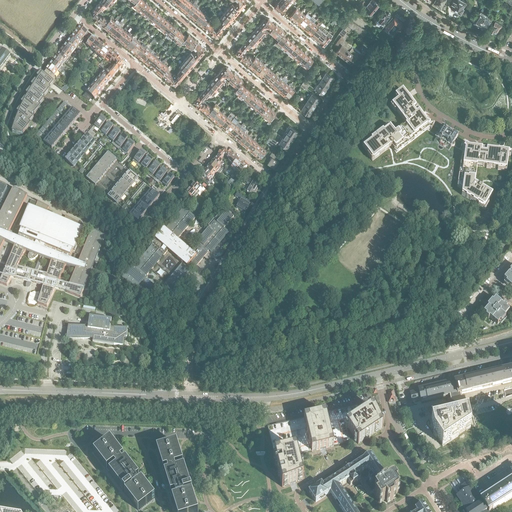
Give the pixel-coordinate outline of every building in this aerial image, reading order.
[(100,0),(95,7),(99,10),(99,11),(100,11),(100,10),(101,8),(103,9),(106,5),(107,4),(100,0)] [(137,0),(135,3),(134,3),(132,5),(137,9),(144,1),(143,0),(137,0)] [(180,0),(177,5),(181,8),(188,0),(180,0)] [(188,0),(181,8),(185,12),(194,2),(195,0),(192,0),(191,2),(188,0)] [(290,4),(284,0),(279,0),(278,2),(286,9),(290,4)] [(374,2),(372,0),(370,0),(364,8),(366,9),(365,10),(366,12),(368,10),(371,13),(373,10),(374,11),(375,11),(377,9),(377,7),(376,7),(378,4),(375,1),(374,2)] [(434,0),(433,3),(441,7),(444,9),(446,5),(443,3),(444,0),(434,0)] [(452,8),(460,13),(463,8),(462,8),(465,2),(460,0),(453,0),(452,2),(454,4),(452,8)] [(144,1),(137,9),(141,12),(148,4),(144,1)] [(246,1),(237,2),(237,3),(234,5),(240,10),(242,7),(243,7),(245,4),(245,3),(246,3),(246,1)] [(190,16),(197,7),(199,5),(194,2),(185,12),(190,16)] [(286,9),(278,2),(274,6),(274,7),(283,15),(285,12),(284,11),(286,9)] [(232,3),(228,8),(236,15),(240,10),(234,5),(232,3)] [(148,4),(141,12),(145,16),(153,8),(148,4)] [(478,27),(486,14),(483,12),(485,8),(482,6),(474,21),(476,23),(475,25),(478,27)] [(99,10),(95,7),(92,11),(90,14),(93,16),(92,17),(96,20),(97,20),(99,16),(97,14),(97,13),(99,10)] [(194,19),(201,11),(197,7),(190,16),(194,19)] [(294,19),(301,11),(296,7),(295,9),(289,16),(294,19)] [(153,8),(145,16),(150,20),(157,11),(153,8)] [(236,15),(228,8),(224,12),(232,20),(236,15)] [(157,11),(150,20),(154,23),(161,15),(157,11)] [(201,11),(194,19),(198,23),(205,14),(201,11)] [(298,23),(305,15),(301,11),(294,19),(298,23)] [(232,20),(224,12),(220,17),(222,19),(228,24),(229,24),(232,20)] [(378,19),(378,20),(376,22),(379,25),(379,24),(382,26),(382,25),(383,27),(385,24),(384,23),(390,15),(391,14),(389,13),(388,13),(387,14),(384,12),(378,19)] [(487,12),(486,14),(478,27),(482,29),(483,27),(486,28),(492,17),(490,16),(491,14),(487,12)] [(302,27),(309,19),(311,17),(306,13),(305,15),(298,23),(302,27)] [(203,26),(208,20),(210,18),(205,14),(198,23),(202,26),(203,26)] [(99,16),(97,20),(102,24),(102,25),(103,26),(108,20),(103,16),(102,17),(100,15),(99,16)] [(165,18),(161,15),(154,23),(158,27),(165,18)] [(108,30),(115,22),(110,18),(108,20),(103,26),(108,30)] [(116,19),(115,22),(108,30),(112,34),(119,25),(122,22),(122,21),(124,19),(123,18),(119,22),(119,21),(117,19),(116,19)] [(170,22),(165,18),(158,27),(162,30),(170,22)] [(261,22),(258,25),(264,30),(266,28),(267,27),(266,18),(264,18),(263,19),(261,22)] [(270,30),(275,24),(272,22),(272,21),(269,19),(268,19),(268,18),(266,18),(267,27),(268,27),(270,30)] [(394,18),(386,27),(388,29),(387,30),(392,34),(393,33),(395,35),(403,25),(402,24),(402,23),(401,22),(400,22),(398,21),(398,20),(396,19),(395,19),(394,18)] [(493,30),(497,32),(503,22),(499,20),(496,19),(495,18),(493,22),(494,22),(489,29),(492,31),(493,30)] [(220,25),(218,27),(222,31),(228,24),(222,19),(219,24),(220,25)] [(314,22),(309,19),(302,27),(307,31),(314,22)] [(212,24),(208,20),(203,26),(210,32),(209,32),(210,32),(214,27),(211,25),(212,24)] [(170,22),(162,30),(167,34),(174,26),(170,22)] [(311,34),(320,24),(318,22),(316,24),(314,22),(307,31),(311,34)] [(275,24),(270,30),(269,31),(273,35),(280,28),(275,24)] [(316,38),(324,28),(320,24),(311,34),(316,38)] [(349,26),(346,25),(346,24),(339,33),(342,36),(334,45),(338,48),(335,51),(336,51),(335,52),(342,58),(353,45),(345,39),(348,35),(346,33),(351,28),(349,26)] [(119,25),(112,34),(117,37),(124,29),(119,25)] [(258,25),(254,30),(262,37),(266,32),(264,30),(258,25)] [(76,31),(84,37),(88,32),(80,26),(76,31)] [(178,29),(174,26),(167,34),(171,37),(178,29)] [(222,31),(218,27),(217,27),(216,28),(214,27),(210,32),(213,35),(214,35),(217,37),(219,34),(219,35),(223,31),(222,31)] [(278,40),(283,34),(285,32),(280,28),(273,35),(278,39),(278,40)] [(320,42),(329,31),(324,28),(316,38),(320,42)] [(124,29),(117,37),(121,41),(128,33),(124,29)] [(178,29),(171,37),(175,41),(182,33),(178,29)] [(262,37),(254,30),(250,34),(258,42),(262,37)] [(84,37),(76,31),(73,35),(77,38),(78,38),(81,41),(84,37)] [(333,35),(329,31),(320,42),(324,45),(333,35)] [(133,37),(128,33),(121,41),(126,45),(133,37)] [(182,33),(175,41),(180,45),(182,42),(186,36),(182,33)] [(188,34),(186,36),(182,42),(186,45),(193,38),(188,34)] [(258,42),(250,34),(246,39),(254,46),(258,42)] [(280,46),(287,38),(283,34),(278,40),(278,39),(276,42),(280,46)] [(73,35),(70,39),(78,44),(78,45),(81,41),(78,38),(77,38),(73,35)] [(91,49),(98,41),(93,37),(86,45),(91,49)] [(137,40),(133,37),(126,45),(130,49),(137,40)] [(198,42),(193,38),(186,45),(191,49),(193,47),(197,42),(198,42)] [(287,38),(280,46),(284,50),(291,41),(287,38)] [(70,39),(67,43),(75,50),(79,45),(78,45),(78,44),(70,39)] [(252,44),(246,39),(241,46),(244,49),(244,50),(245,50),(247,48),(248,49),(252,44)] [(137,40),(130,49),(134,52),(141,44),(137,40)] [(98,41),(91,49),(95,53),(102,45),(98,41)] [(291,41),(284,50),(289,53),(296,45),(291,41)] [(197,42),(193,47),(195,50),(195,51),(204,50),(204,48),(204,47),(201,45),(200,45),(197,42)] [(67,43),(63,48),(72,54),(75,50),(67,43)] [(141,44),(134,52),(139,56),(148,46),(149,44),(148,43),(146,45),(146,44),(144,46),(141,44)] [(107,48),(102,45),(95,53),(99,57),(107,48)] [(296,45),(289,53),(293,57),(300,49),(296,45)] [(361,52),(353,45),(342,58),(349,64),(350,63),(354,59),(360,64),(368,55),(366,53),(367,51),(364,49),(361,52)] [(148,46),(139,56),(144,60),(151,52),(152,50),(148,46)] [(244,49),(241,46),(240,46),(237,50),(238,50),(235,53),(238,55),(237,56),(241,58),(241,59),(242,59),(245,55),(242,53),(242,52),(244,50),(244,49)] [(0,67),(10,54),(1,47),(0,48),(0,67)] [(72,54),(63,48),(60,52),(68,59),(72,54)] [(106,58),(111,52),(109,50),(107,48),(99,57),(104,60),(106,58)] [(305,52),(300,49),(293,57),(297,61),(305,52)] [(195,52),(193,54),(198,59),(201,56),(202,56),(204,53),(204,52),(205,52),(204,50),(195,51),(195,52)] [(60,52),(56,57),(65,63),(68,59),(60,52)] [(112,53),(111,52),(106,58),(110,62),(111,61),(114,63),(114,62),(117,58),(113,55),(113,54),(112,54),(112,53)] [(148,64),(155,55),(151,52),(144,60),(148,64)] [(198,59),(193,54),(192,53),(191,52),(187,56),(195,64),(199,59),(198,59)] [(309,56),(305,52),(297,61),(302,64),(309,56)] [(245,55),(242,59),(249,65),(253,59),(249,55),(248,56),(245,54),(245,55)] [(153,68),(159,59),(155,55),(148,64),(153,68)] [(195,64),(187,56),(183,61),(191,68),(195,64)] [(313,60),(309,56),(302,64),(306,68),(307,68),(313,61),(313,60)] [(56,57),(53,61),(61,68),(65,63),(56,57)] [(253,59),(249,65),(248,65),(253,69),(260,60),(255,57),(253,59)] [(124,64),(123,64),(121,62),(122,61),(118,58),(117,58),(114,62),(117,64),(115,67),(119,70),(122,67),(122,66),(124,64)] [(159,59),(153,68),(157,71),(164,63),(159,59)] [(260,60),(253,69),(257,72),(264,64),(260,60)] [(53,61),(49,66),(58,72),(61,68),(53,61)] [(191,68),(183,61),(180,64),(179,62),(177,65),(181,68),(187,73),(191,68)] [(313,61),(307,68),(310,71),(315,63),(313,61)] [(164,63),(157,71),(161,75),(166,69),(168,66),(164,63)] [(264,64),(257,72),(261,76),(268,68),(264,64)] [(115,75),(119,71),(119,70),(115,67),(112,65),(110,67),(112,68),(112,69),(111,68),(107,72),(107,73),(113,78),(114,76),(115,75)] [(58,72),(49,66),(46,70),(47,71),(54,77),(58,72)] [(225,76),(224,67),(223,67),(222,68),(219,71),(217,74),(222,79),(223,77),(223,76),(225,76)] [(226,67),(224,67),(225,76),(227,76),(229,78),(234,73),(230,70),(228,68),(227,68),(226,67)] [(187,73),(181,68),(177,72),(179,74),(177,76),(177,77),(181,80),(187,73)] [(273,71),(268,68),(261,76),(266,80),(273,71)] [(275,73),(273,71),(266,80),(270,84),(277,75),(282,70),(280,68),(277,71),(275,73)] [(171,73),(166,69),(161,75),(163,76),(168,81),(172,77),(172,76),(170,74),(171,73)] [(47,71),(44,74),(54,83),(55,82),(55,81),(56,81),(56,80),(56,79),(56,78),(55,78),(54,77),(47,71)] [(105,71),(101,75),(109,82),(112,79),(113,78),(107,73),(107,72),(105,71)] [(325,71),(321,77),(330,83),(334,77),(325,71)] [(229,78),(227,80),(232,84),(238,77),(234,73),(229,78)] [(55,84),(54,83),(44,74),(43,74),(42,74),(43,74),(39,79),(37,82),(36,82),(37,82),(33,87),(31,90),(32,91),(42,99),(44,97),(49,92),(49,91),(50,89),(51,90),(55,84)] [(222,79),(217,74),(216,74),(212,79),(221,86),(225,81),(222,79)] [(101,75),(97,80),(105,87),(109,82),(101,75)] [(282,79),(277,75),(270,84),(274,87),(282,79)] [(172,77),(168,81),(172,84),(173,84),(175,86),(177,83),(178,84),(181,80),(177,77),(176,78),(174,79),(172,77)] [(243,81),(238,77),(232,84),(237,88),(241,83),(243,81)] [(330,83),(321,77),(317,82),(327,89),(330,83)] [(221,86),(212,79),(209,83),(217,90),(221,86)] [(286,82),(282,79),(274,87),(279,91),(286,82)] [(97,80),(93,84),(102,91),(105,87),(97,80)] [(286,82),(279,91),(283,95),(290,86),(294,82),(293,81),(291,83),(290,82),(288,85),(286,82)] [(327,89),(317,82),(314,88),(323,94),(327,89)] [(217,90),(209,83),(205,88),(210,93),(213,95),(217,90)] [(237,88),(234,91),(239,95),(246,87),(241,83),(237,88)] [(102,91),(93,84),(90,88),(98,95),(102,91)] [(290,86),(283,95),(287,99),(290,96),(295,90),(290,86)] [(246,87),(239,95),(243,98),(250,90),(246,87)] [(98,95),(90,88),(86,93),(92,98),(94,100),(95,100),(98,95)] [(205,100),(210,93),(205,88),(199,95),(205,100)] [(250,90),(243,98),(247,102),(254,94),(250,90)] [(378,135),(362,146),(364,149),(368,154),(367,155),(372,161),(375,160),(380,156),(384,152),(389,149),(391,148),(391,147),(396,154),(398,152),(402,149),(408,145),(412,142),(414,140),(421,135),(427,130),(430,132),(435,135),(435,136),(436,137),(436,138),(433,142),(438,145),(439,145),(444,148),(449,151),(451,147),(452,146),(453,147),(454,146),(455,145),(455,144),(454,143),(454,142),(458,135),(453,132),(453,133),(452,133),(452,132),(448,130),(448,131),(447,130),(448,129),(443,126),(441,129),(434,125),(434,124),(428,120),(422,113),(411,98),(410,97),(409,98),(408,97),(406,95),(403,90),(395,96),(397,102),(390,106),(395,112),(396,111),(406,125),(405,126),(404,127),(403,128),(402,128),(395,133),(390,127),(388,125),(383,128),(384,130),(383,131),(378,135)] [(42,99),(32,91),(28,95),(26,99),(27,100),(23,104),(21,108),(23,109),(31,116),(33,114),(38,108),(40,106),(40,107),(45,101),(42,99)] [(307,98),(316,104),(320,99),(311,92),(307,98)] [(92,98),(86,93),(83,96),(89,101),(92,98)] [(254,94),(247,102),(251,106),(259,98),(254,94)] [(205,100),(199,95),(195,99),(196,99),(194,102),(197,104),(196,104),(200,108),(200,107),(204,103),(203,102),(205,100)] [(263,101),(259,98),(251,106),(256,110),(263,101)] [(307,98),(303,104),(313,110),(316,104),(307,98)] [(263,101),(256,110),(260,113),(267,105),(263,101)] [(207,113),(212,107),(207,104),(206,105),(204,103),(200,107),(205,112),(207,113)] [(313,110),(303,104),(300,109),(309,115),(313,110)] [(211,117),(218,109),(214,105),(212,107),(207,113),(207,114),(211,117)] [(267,105),(260,113),(265,117),(272,109),(267,105)] [(72,108),(69,113),(77,120),(81,116),(72,108)] [(31,116),(23,109),(19,114),(17,117),(13,128),(22,135),(23,134),(29,127),(29,126),(31,124),(29,123),(34,118),(31,116)] [(223,113),(218,109),(211,117),(216,121),(223,113)] [(270,119),(274,115),(276,112),(272,109),(265,117),(269,121),(271,122),(272,121),(270,119)] [(69,113),(65,117),(74,124),(77,120),(69,113)] [(223,113),(216,121),(220,125),(227,117),(223,113)] [(74,124),(65,117),(62,121),(70,128),(74,124)] [(231,120),(227,117),(220,125),(224,128),(231,120)] [(99,130),(106,122),(102,118),(88,134),(92,138),(95,135),(92,132),(96,127),(99,130)] [(236,124),(231,120),(224,128),(229,132),(236,124)] [(70,128),(62,121),(58,125),(67,132),(70,128)] [(106,122),(99,130),(99,131),(101,133),(101,132),(106,136),(113,128),(109,124),(108,124),(106,122)] [(240,127),(236,124),(229,132),(233,136),(240,127)] [(67,132),(58,125),(55,129),(63,136),(67,132)] [(298,131),(289,125),(285,131),(295,137),(298,131)] [(243,130),(240,127),(233,136),(237,139),(244,131),(243,130)] [(113,128),(106,136),(106,137),(108,139),(108,138),(113,142),(120,134),(121,134),(116,130),(115,130),(113,128)] [(63,136),(55,129),(51,133),(60,140),(63,136)] [(244,131),(237,139),(242,143),(249,135),(244,131)] [(295,137),(285,131),(282,136),(291,142),(295,137)] [(51,133),(48,137),(56,145),(60,140),(51,133)] [(120,134),(113,142),(112,144),(119,150),(120,149),(127,141),(128,140),(123,136),(122,136),(120,134)] [(83,139),(92,146),(95,142),(87,135),(83,139)] [(253,139),(249,135),(242,143),(246,147),(253,139)] [(273,148),(277,141),(270,136),(266,141),(273,148)] [(291,142),(282,136),(278,142),(287,148),(291,142)] [(56,145),(48,137),(44,142),(47,145),(52,150),(56,145)] [(83,139),(80,143),(88,151),(92,146),(83,139)] [(253,139),(246,147),(251,150),(257,142),(253,139)] [(129,142),(127,141),(120,149),(122,151),(123,150),(127,154),(135,146),(130,142),(129,142)] [(459,175),(457,187),(462,190),(462,196),(466,198),(478,205),(478,207),(485,211),(490,202),(489,200),(493,194),(489,192),(480,187),(479,186),(475,184),(475,182),(475,181),(475,179),(475,178),(475,177),(476,176),(476,174),(476,173),(476,171),(477,170),(477,169),(477,166),(483,167),(486,167),(486,168),(491,169),(491,168),(497,169),(498,170),(506,172),(508,157),(505,152),(503,152),(501,151),(499,151),(499,149),(498,149),(479,147),(470,145),(464,141),(459,149),(462,151),(461,158),(460,167),(460,170),(459,175)] [(261,145),(257,142),(251,150),(255,154),(262,146),(261,145)] [(88,151),(80,143),(76,147),(85,155),(88,151)] [(266,150),(262,146),(255,154),(259,158),(266,150)] [(85,155),(76,147),(73,152),(81,159),(85,155)] [(227,158),(231,154),(227,150),(227,151),(224,149),(222,151),(221,151),(218,155),(222,158),(224,156),(225,156),(227,158)] [(139,168),(141,166),(148,158),(145,156),(146,155),(141,151),(132,162),(139,168)] [(271,156),(267,163),(274,168),(279,161),(277,160),(279,155),(272,151),(269,155),(271,156)] [(81,159),(73,152),(69,156),(78,163),(81,159)] [(104,157),(114,165),(117,161),(108,153),(104,157)] [(235,157),(231,154),(227,158),(229,160),(228,162),(233,166),(238,160),(236,158),(235,157)] [(214,160),(212,162),(218,167),(222,162),(221,161),(223,159),(222,158),(218,155),(214,160)] [(78,163),(69,156),(65,161),(70,165),(71,164),(74,167),(78,163)] [(114,165),(104,157),(101,161),(110,169),(114,165)] [(148,158),(141,166),(146,170),(145,171),(148,173),(155,164),(153,162),(153,161),(148,157),(148,158)] [(238,160),(233,166),(231,168),(235,172),(242,163),(238,160)] [(110,169),(101,161),(98,166),(107,173),(110,169)] [(212,162),(208,166),(217,173),(219,175),(223,170),(218,167),(212,162)] [(155,164),(148,173),(147,174),(154,180),(162,170),(160,168),(160,167),(155,163),(155,164)] [(240,176),(247,167),(242,163),(235,172),(240,176)] [(98,166),(94,170),(103,177),(107,173),(98,166)] [(217,173),(208,166),(204,171),(213,178),(215,175),(217,178),(218,177),(220,178),(221,177),(219,175),(217,173)] [(162,170),(154,180),(159,184),(159,183),(162,185),(162,184),(169,176),(167,174),(167,173),(162,169),(162,170)] [(94,170),(91,174),(100,181),(103,177),(94,170)] [(126,175),(135,183),(138,179),(129,171),(126,175)] [(209,186),(211,183),(213,180),(212,179),(213,178),(204,171),(201,175),(199,178),(209,186)] [(100,181),(91,174),(87,178),(91,181),(90,182),(95,186),(100,181)] [(135,183),(126,175),(122,179),(131,187),(135,183)] [(159,188),(157,190),(156,192),(161,196),(174,179),(170,175),(169,176),(162,184),(166,187),(162,191),(159,188)] [(245,193),(253,198),(260,185),(253,181),(254,179),(251,177),(249,180),(247,178),(245,182),(247,184),(247,182),(250,184),(245,193)] [(131,187),(122,179),(119,184),(128,191),(131,187)] [(194,183),(190,188),(196,194),(198,195),(204,188),(201,186),(200,187),(194,183)] [(128,191),(119,184),(115,188),(124,195),(128,191)] [(0,250),(5,241),(15,246),(5,269),(5,271),(4,271),(2,276),(0,281),(0,283),(7,286),(11,278),(43,286),(43,288),(41,293),(38,304),(47,307),(55,289),(64,291),(63,291),(63,290),(67,291),(66,292),(80,298),(83,291),(84,289),(91,272),(92,269),(105,237),(101,235),(96,232),(92,230),(81,257),(78,263),(69,259),(73,251),(75,251),(84,228),(83,228),(84,226),(65,216),(64,220),(51,215),(46,213),(46,212),(48,210),(49,207),(38,201),(38,202),(35,208),(35,209),(29,206),(20,229),(21,230),(18,238),(8,234),(27,196),(22,193),(18,191),(13,188),(13,189),(6,203),(4,205),(1,212),(0,214),(0,250)] [(115,188),(112,192),(121,199),(124,195),(115,188)] [(196,194),(190,188),(185,194),(192,199),(194,197),(194,196),(196,194)] [(151,190),(148,194),(156,201),(160,197),(151,190)] [(121,199),(112,192),(108,197),(113,201),(113,200),(117,204),(121,199)] [(245,213),(250,204),(244,200),(245,198),(237,193),(235,196),(241,200),(236,208),(245,213)] [(156,201),(148,194),(144,198),(153,205),(156,201)] [(144,198),(141,202),(149,209),(153,205),(144,198)] [(35,208),(37,203),(33,201),(32,200),(29,206),(35,208)] [(149,209),(141,202),(137,206),(146,213),(149,209)] [(146,213),(137,206),(134,210),(142,218),(146,213)] [(178,239),(196,218),(184,208),(166,229),(164,227),(151,242),(153,244),(135,265),(136,266),(134,268),(131,265),(121,277),(129,283),(135,289),(145,277),(146,275),(147,276),(168,251),(175,256),(176,255),(182,264),(162,287),(172,295),(208,253),(207,252),(209,251),(211,253),(229,232),(224,229),(234,218),(226,211),(222,216),(219,213),(215,218),(216,219),(197,241),(200,244),(199,245),(198,245),(191,253),(191,252),(192,252),(178,239)] [(142,218),(134,210),(130,215),(134,218),(133,218),(138,222),(142,218)] [(511,268),(509,271),(510,272),(503,280),(506,282),(505,284),(511,288),(511,287),(511,268)] [(129,283),(92,269),(91,272),(135,289),(129,283)] [(153,297),(140,287),(137,291),(150,301),(153,297)] [(492,301),(490,303),(487,307),(488,308),(483,313),(486,315),(485,317),(488,319),(489,318),(497,325),(500,322),(501,323),(505,317),(504,316),(509,311),(506,308),(507,307),(504,305),(503,306),(495,299),(493,302),(492,301)] [(111,320),(92,317),(93,327),(68,326),(68,327),(69,327),(68,338),(93,339),(93,342),(123,346),(124,337),(127,338),(127,329),(110,328),(111,320)] [(482,376),(480,376),(454,382),(454,381),(452,382),(418,390),(419,392),(410,394),(412,402),(421,400),(421,402),(449,395),(451,401),(447,401),(450,412),(466,408),(463,398),(461,398),(460,394),(511,381),(511,369),(482,376)] [(393,391),(388,392),(389,396),(387,396),(388,403),(393,402),(393,403),(396,402),(395,397),(394,397),(393,391)] [(372,402),(267,426),(277,460),(295,456),(354,441),(386,428),(374,405),(372,402)] [(438,420),(431,421),(434,432),(442,445),(442,446),(458,436),(458,435),(466,430),(470,427),(468,420),(468,417),(468,416),(467,414),(467,413),(466,413),(464,414),(461,415),(461,414),(460,414),(455,416),(454,416),(452,416),(440,419),(438,420)] [(110,440),(93,453),(138,511),(155,498),(110,440)] [(175,511),(197,511),(176,443),(156,450),(175,511)] [(428,457),(421,447),(416,450),(423,460),(428,457)] [(300,468),(298,460),(298,457),(297,455),(296,450),(274,455),(275,458),(276,460),(276,462),(277,464),(277,467),(278,470),(279,475),(280,478),(281,482),(282,488),(284,487),(287,486),(299,481),(301,480),(303,479),(301,471),(300,468)] [(321,484),(309,492),(316,503),(319,500),(325,497),(330,493),(334,498),(334,499),(336,502),(337,503),(338,504),(340,507),(340,508),(341,509),(342,511),(356,511),(353,508),(354,508),(353,506),(353,507),(340,487),(348,481),(350,485),(353,484),(358,481),(358,480),(361,479),(358,475),(367,469),(371,474),(368,476),(370,479),(369,479),(369,480),(369,481),(370,481),(370,482),(371,482),(372,482),(375,480),(379,485),(380,484),(386,481),(387,480),(371,454),(349,468),(345,471),(323,485),(321,484)] [(387,483),(386,481),(380,484),(381,485),(380,486),(374,490),(375,491),(376,492),(376,494),(377,495),(378,495),(375,497),(379,502),(380,504),(382,502),(385,500),(387,503),(391,501),(394,499),(396,498),(394,495),(400,491),(396,485),(397,484),(393,478),(388,481),(387,483)] [(489,511),(511,497),(511,480),(481,501),(480,500),(469,482),(460,488),(463,493),(457,497),(466,511),(489,511)] [(428,511),(423,503),(416,508),(415,508),(416,510),(416,511),(417,511),(416,511),(428,511)]
